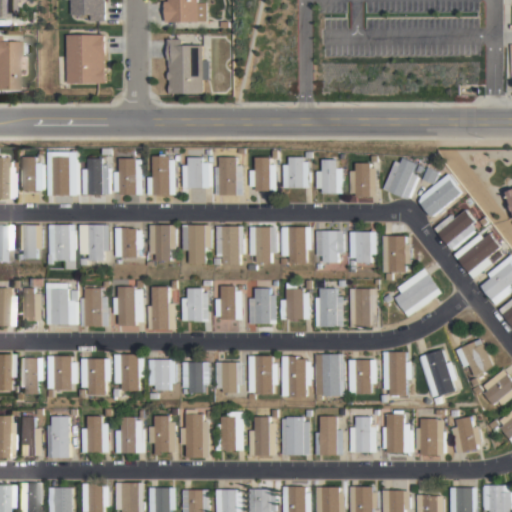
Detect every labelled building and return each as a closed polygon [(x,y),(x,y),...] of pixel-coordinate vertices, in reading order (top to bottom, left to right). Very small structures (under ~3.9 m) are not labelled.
[(0,0),(15,0),(15,16),(0,16),(0,0)] [(106,0),(107,15),(105,15),(106,20),(91,20),(91,15),(71,16),(70,0),(106,0)] [(207,5),(208,22),(198,22),(169,24),(169,21),(167,21),(166,0),(197,0),(198,5),(207,5)] [(68,83),(66,33),(69,33),(69,30),(79,30),(79,32),(91,32),(91,30),(101,29),(101,32),(104,32),(104,34),(106,34),(106,55),(104,55),(105,67),(106,67),(106,82),(68,83)] [(211,59),(212,79),(205,79),(205,94),(171,94),(171,92),(169,92),(169,84),(170,84),(170,79),(169,79),(169,70),(171,70),(171,65),(169,65),(169,58),(166,58),(166,45),(168,45),(168,44),(169,44),(169,38),(184,37),(184,43),(205,43),(205,60),(211,59)] [(0,40),(17,40),(18,88),(0,88),(0,40)] [(78,151),(78,158),(80,158),(80,194),(71,194),(71,195),(54,195),(54,194),(48,194),(48,151),(78,151)] [(172,155),(172,158),(178,158),(178,193),(172,193),(172,194),(169,194),(169,195),(165,195),(165,194),(160,194),(160,195),(156,195),(156,194),(149,194),(149,176),(154,176),(154,168),(153,168),(153,164),(154,164),(154,161),(153,161),(153,158),(154,158),(154,155),(172,155)] [(0,156),(5,156),(5,166),(6,166),(6,161),(13,161),(13,170),(10,170),(10,177),(13,177),(14,196),(11,196),(11,197),(0,197),(0,156)] [(37,156),(37,162),(44,162),(44,164),(46,164),(46,189),(37,189),(37,190),(22,190),(22,185),(16,185),(16,168),(22,168),(22,156),(37,156)] [(205,156),(205,161),(213,161),(212,188),(184,187),(184,164),(190,164),(190,156),(205,156)] [(238,156),(238,165),(245,165),(245,194),(217,194),(217,166),(221,166),(221,156),(238,156)] [(272,156),(272,163),(278,163),(278,189),(272,189),(272,190),(257,190),(257,185),(252,185),(252,169),(257,169),(257,156),(272,156)] [(306,156),(306,160),(312,160),(312,169),(313,169),(313,187),(285,187),(285,163),(290,164),(291,156),(306,156)] [(402,162),(404,156),(418,163),(414,173),(419,175),(419,176),(421,177),(412,200),(385,188),(397,160),(402,162)] [(104,157),(104,163),(110,163),(110,173),(113,173),(113,194),(83,194),(83,168),(89,168),(89,157),(104,157)] [(138,157),(138,158),(144,158),(144,193),(120,193),(120,191),(115,191),(115,170),(120,170),(120,157),(138,157)] [(339,159),(339,167),(346,167),(346,193),(324,193),(324,187),(318,187),(318,170),(324,170),(324,159),(339,159)] [(371,162),(371,167),(378,167),(379,196),(357,196),(357,192),(351,192),(351,170),(357,170),(357,168),(356,168),(356,163),(357,163),(357,162),(371,162)] [(426,166),(423,172),(418,170),(420,164),(426,166)] [(441,171),(436,184),(424,178),(429,166),(441,171)] [(460,183),(458,184),(464,192),(433,216),(419,198),(451,172),(460,183)] [(511,188),(500,192),(511,224),(511,223),(511,188)] [(456,218),(467,209),(477,221),(474,223),(478,228),(452,248),(436,227),(453,214),(456,218)] [(487,217),(491,222),(486,226),(482,221),(487,217)] [(27,224),(42,224),(42,248),(37,248),(37,258),(22,258),(22,249),(16,249),(16,224),(27,224)] [(49,225),(49,224),(76,224),(76,258),(71,258),(71,261),(56,261),(56,259),(52,259),(52,264),(48,264),(48,225),(49,225)] [(83,225),(83,224),(110,224),(110,250),(103,250),(103,260),(89,260),(89,253),(80,253),(80,225),(83,225)] [(177,224),(177,248),(171,248),(171,261),(156,261),(156,253),(150,253),(150,224),(177,224)] [(212,224),(212,247),(212,248),(207,248),(207,264),(190,264),(190,250),(188,250),(188,251),(184,251),(184,250),(183,224),(212,224)] [(0,225),(10,225),(10,249),(7,249),(7,250),(4,250),(4,261),(0,261),(0,225)] [(245,225),(245,234),(247,234),(247,239),(245,239),(245,255),(241,255),(241,264),(223,264),(223,256),(217,256),(217,225),(245,225)] [(278,226),(278,252),(272,252),(272,263),(257,263),(257,254),(251,254),(251,226),(278,226)] [(313,226),(313,249),(307,249),(307,262),(290,262),(290,255),(283,255),(283,226),(313,226)] [(130,227),(130,228),(138,228),(138,230),(143,230),(143,249),(139,249),(139,253),(138,253),(138,257),(123,257),(123,256),(116,256),(116,227),(130,227)] [(344,230),(344,252),(342,252),(342,255),(339,255),(339,262),(324,262),(324,255),(318,255),(318,230),(344,230)] [(378,231),(378,253),(372,253),(372,262),(370,262),(371,264),(367,264),(367,262),(358,262),(358,257),(351,257),(351,231),(378,231)] [(481,235),(484,239),(492,233),(503,246),(490,256),(494,261),(474,276),(456,254),(481,235)] [(408,235),(408,244),(413,244),(413,263),(408,263),(408,271),(385,272),(385,235),(408,235)] [(511,292),(498,304),(483,285),(493,277),(490,273),(511,255),(511,292)] [(400,287),(427,268),(444,292),(409,317),(396,297),(403,292),(400,287)] [(37,293),(43,293),(43,320),(37,320),(37,321),(29,321),(29,319),(16,319),(16,295),(22,295),(22,287),(23,287),(23,277),(37,277),(37,288),(37,293)] [(70,282),(70,288),(72,288),(72,293),(71,293),(71,297),(72,297),(72,299),(71,299),(71,300),(77,300),(77,301),(79,301),(80,331),(71,332),(71,324),(48,324),(48,282),(70,282)] [(129,284),(129,282),(138,282),(138,285),(142,285),(142,288),(138,288),(138,296),(144,296),(144,323),(129,323),(129,327),(121,327),(121,321),(116,321),(117,304),(121,304),(121,284),(129,284)] [(300,282),(300,287),(306,287),(306,292),(312,292),(312,318),(283,319),(283,299),(288,299),(288,288),(289,288),(289,282),(300,282)] [(223,298),(223,285),(239,285),(239,290),(245,290),(245,319),(238,319),(238,320),(224,320),(224,316),(218,316),(218,298),(223,298)] [(171,286),(171,302),(177,302),(177,328),(150,329),(150,305),(154,305),(154,286),(171,286)] [(0,287),(10,288),(10,325),(0,325),(0,287)] [(105,287),(105,289),(104,289),(104,296),(111,296),(111,325),(83,325),(83,297),(87,297),(87,287),(105,287)] [(197,320),(184,320),(184,297),(190,297),(190,287),(205,287),(205,292),(211,292),(211,321),(197,321),(197,320)] [(340,287),(340,296),(345,296),(345,326),(317,326),(317,297),(322,297),(322,287),(340,287)] [(272,288),(272,294),(278,294),(278,323),(251,323),(251,297),(257,297),(257,288),(272,288)] [(380,288),(380,326),(372,326),(372,327),(359,327),(359,325),(352,325),(352,288),(380,288)] [(390,293),(393,298),(388,301),(385,297),(390,293)] [(511,322),(501,308),(511,300),(511,322)] [(482,339),(495,369),(481,378),(479,374),(476,376),(476,378),(475,378),(473,375),(468,377),(457,350),(482,339)] [(458,379),(454,380),(457,391),(433,398),(433,396),(431,396),(420,358),(421,357),(421,356),(443,349),(448,362),(453,361),(457,376),(458,379)] [(407,351),(407,361),(412,361),(412,379),(407,379),(407,395),(389,395),(389,389),(384,389),(384,351),(407,351)] [(0,353),(13,353),(12,389),(7,390),(7,391),(0,391),(0,353)] [(145,354),(145,377),(139,377),(140,390),(122,390),(122,383),(115,383),(115,354),(145,354)] [(317,395),(317,354),(346,354),(346,395),(317,395)] [(274,355),(274,363),(280,363),(280,384),(275,384),(275,394),(257,394),(257,392),(250,392),(250,355),(274,355)] [(73,356),(73,361),(78,361),(78,383),(73,383),(73,390),(55,390),(55,388),(48,388),(48,356),(73,356)] [(299,356),(299,359),(308,359),(308,361),(313,361),(313,385),(307,385),(307,396),(283,396),(283,380),(281,380),(281,357),(283,357),(283,356),(299,356)] [(46,357),(46,380),(41,380),(42,395),(23,395),(23,387),(17,387),(17,357),(46,357)] [(111,358),(111,381),(106,381),(107,394),(89,394),(89,387),(82,387),(82,358),(111,358)] [(177,359),(177,383),(171,383),(171,390),(156,390),(156,384),(150,384),(150,359),(177,359)] [(377,359),(377,383),(372,383),(372,394),(349,394),(349,359),(377,359)] [(244,361),(244,384),(240,384),(240,392),(223,392),(223,388),(217,388),(217,362),(244,361)] [(210,362),(211,384),(205,384),(205,392),(189,392),(189,387),(184,387),(184,362),(210,362)] [(511,379),(511,398),(502,406),(498,401),(493,405),(484,392),(487,390),(484,385),(504,369),(511,379)] [(479,384),(485,394),(479,398),(473,389),(479,384)] [(440,396),(441,400),(443,400),(443,402),(442,402),(442,403),(436,405),(434,398),(440,396)] [(200,409),(200,414),(205,414),(205,421),(211,421),(211,457),(206,457),(188,458),(188,444),(183,444),(183,428),(188,428),(188,414),(188,409),(200,409)] [(395,413),(395,410),(405,410),(405,423),(412,423),(412,453),(405,453),(405,454),(388,454),(388,448),(384,448),(384,427),(388,427),(388,413),(395,413)] [(511,441),(501,427),(504,425),(500,420),(511,410),(511,441)] [(246,411),(246,450),(218,450),(218,424),(223,424),(223,416),(229,416),(229,411),(246,411)] [(0,415),(5,415),(5,422),(11,422),(11,451),(13,451),(13,456),(10,456),(10,457),(0,457),(0,415)] [(171,415),(171,422),(177,422),(178,452),(171,452),(164,452),(164,456),(156,456),(156,442),(151,442),(151,426),(156,426),(156,415),(171,415)] [(37,416),(37,428),(43,428),(43,455),(37,455),(37,460),(21,460),(21,455),(15,455),(15,416),(37,416)] [(53,425),(53,416),(71,416),(71,432),(77,432),(77,457),(49,457),(49,425),(53,425)] [(104,416),(104,423),(110,423),(111,452),(83,452),(83,428),(89,428),(89,416),(104,416)] [(306,416),(306,422),(312,422),(312,454),(284,454),(284,418),(289,418),(289,416),(306,416)] [(339,416),(339,430),(345,430),(345,455),(317,455),(317,432),(322,432),(322,416),(339,416)] [(373,416),(373,424),(379,424),(379,452),(352,452),(352,427),(358,427),(358,416),(373,416)] [(472,416),(474,427),(480,426),(484,444),(478,445),(479,450),(464,454),(464,453),(458,454),(453,428),(459,427),(457,419),(472,416)] [(138,417),(138,420),(144,420),(144,453),(117,453),(117,430),(123,430),(123,423),(122,423),(122,419),(123,419),(123,417),(138,417)] [(272,417),(272,422),(278,422),(278,455),(251,455),(251,430),(257,430),(257,417),(272,417)] [(439,418),(439,420),(445,420),(445,455),(439,455),(422,455),(422,449),(417,449),(417,428),(421,428),(421,418),(439,418)] [(496,419),(500,425),(499,426),(503,431),(497,435),(489,425),(496,419)] [(44,482),(44,505),(38,505),(38,511),(17,511),(17,482),(44,482)] [(144,483),(144,511),(122,511),(122,509),(116,509),(116,483),(144,483)] [(97,484),(97,485),(110,485),(110,508),(104,508),(104,511),(83,511),(83,484),(97,484)] [(0,511),(0,485),(12,485),(13,507),(7,507),(7,511),(0,511)] [(511,485),(511,511),(490,511),(490,510),(484,510),(484,507),(482,507),(482,487),(485,487),(485,485),(511,485)] [(307,486),(307,493),(312,493),(312,511),(284,511),(284,486),(307,486)] [(73,487),(73,511),(50,511),(50,487),(73,487)] [(177,487),(177,510),(171,510),(171,511),(150,511),(150,487),(177,487)] [(341,487),(341,493),(347,493),(347,511),(317,511),(317,487),(341,487)] [(373,487),(373,493),(379,492),(379,509),(373,509),(373,511),(350,511),(350,487),(373,487)] [(478,487),(478,511),(451,511),(451,487),(478,487)] [(238,489),(238,492),(244,492),(244,511),(217,511),(217,489),(238,489)] [(277,489),(277,507),(279,507),(279,510),(277,510),(277,511),(250,511),(250,489),(277,489)] [(211,490),(211,511),(183,511),(184,490),(211,490)] [(405,490),(405,491),(410,491),(410,510),(405,510),(405,511),(383,511),(383,490),(405,490)] [(431,495),(431,496),(444,496),(444,511),(417,511),(417,495),(431,495)]
